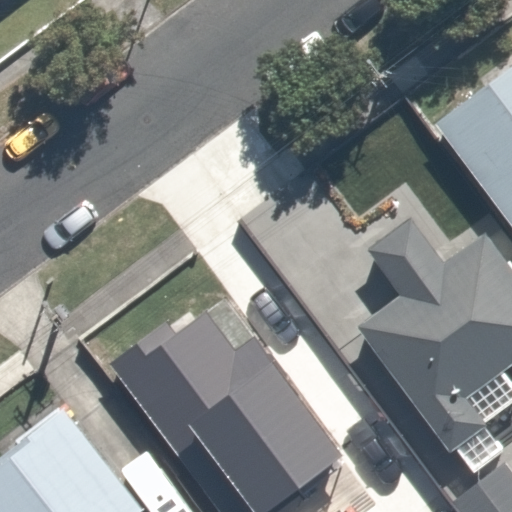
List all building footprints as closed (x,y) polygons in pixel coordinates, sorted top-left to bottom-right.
[(511,55),(431,114),(511,225),(511,55)] [(389,295),(344,328),(453,473),(492,443),(475,421),(511,394),(511,370),(509,366),(511,364),(511,266),(479,222),(448,245),(416,202),(354,249),(389,295)] [(166,321),(110,363),(221,511),(272,511),(349,456),(256,332),(233,349),(205,313),(176,335),(166,321)] [(63,404),(0,455),(0,511),(120,511),(139,497),(63,404)] [(511,511),(511,471),(506,463),(451,503),(457,511),(511,511)]
